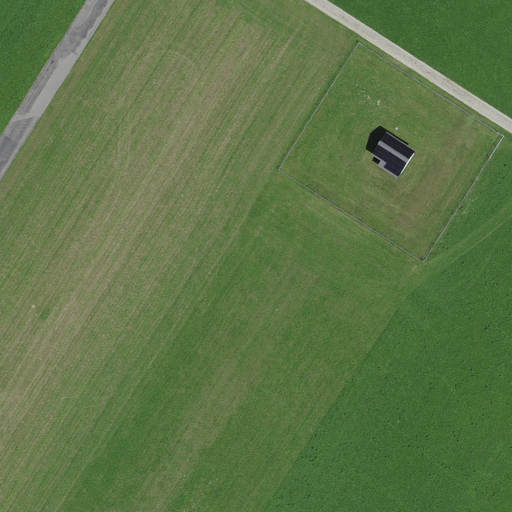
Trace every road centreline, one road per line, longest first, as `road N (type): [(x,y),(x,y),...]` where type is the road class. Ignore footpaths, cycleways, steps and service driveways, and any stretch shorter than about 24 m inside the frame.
road 1 (track): [(511,121),(319,0)]
road 2 (unclassified): [(103,0),(0,161)]
